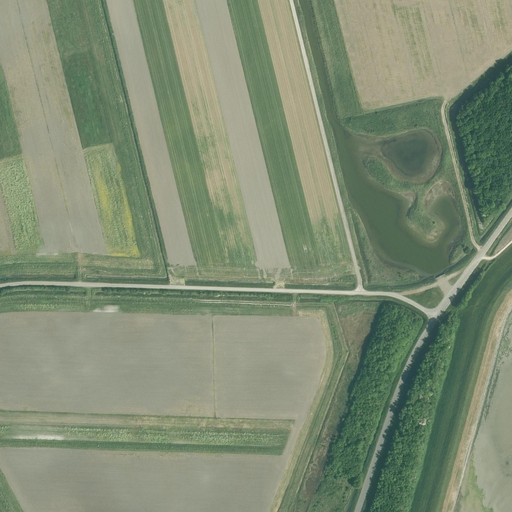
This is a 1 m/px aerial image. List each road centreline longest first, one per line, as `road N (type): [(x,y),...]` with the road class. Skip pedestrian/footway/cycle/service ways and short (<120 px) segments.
road 1 (unclassified): [(0,286),(389,294),(436,317)]
road 2 (track): [(511,279),(491,309),(435,511)]
road 3 (unclassified): [(357,511),(410,360),(436,317)]
road 4 (unclassified): [(436,317),(511,211)]
